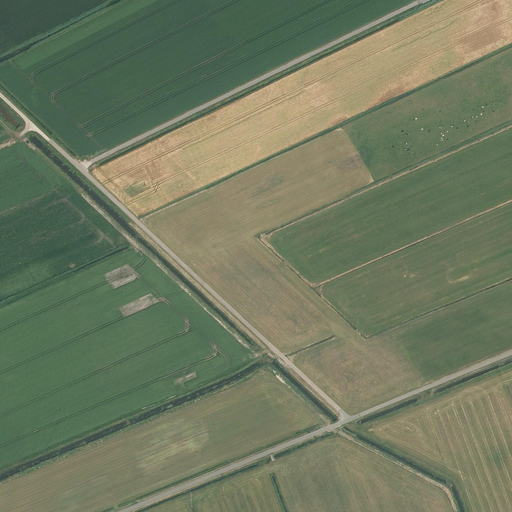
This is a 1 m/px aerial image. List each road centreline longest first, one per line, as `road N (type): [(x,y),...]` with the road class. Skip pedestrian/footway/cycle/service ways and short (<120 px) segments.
road 1 (unclassified): [(349,419),(0,94)]
road 2 (unclassified): [(123,511),(349,419)]
road 3 (unclassified): [(349,419),(511,353)]
